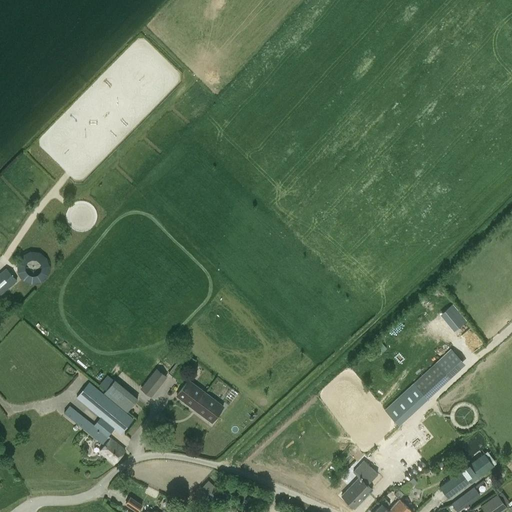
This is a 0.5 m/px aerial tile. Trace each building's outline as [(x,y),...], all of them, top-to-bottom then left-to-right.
[(46,252),(21,251),(19,281),(44,282),(46,252)] [(0,296),(17,281),(6,268),(0,273),(0,296)] [(442,312),(456,329),(466,321),(452,304),(442,312)] [(184,353),(168,374),(178,381),(192,364),(194,361),(184,353)] [(158,369),(142,387),(152,395),(167,376),(158,369)] [(211,421),(223,406),(194,384),(188,380),(177,395),(211,421)] [(90,381),(77,398),(100,417),(114,428),(120,434),(134,417),(90,381)] [(398,424),(399,425),(428,398),(427,397),(414,383),(405,391),(386,409),(385,410),(395,421),(398,424)] [(94,425),(71,406),(64,413),(102,444),(102,443),(108,436),(108,435),(94,425)] [(114,428),(100,417),(98,420),(94,425),(108,435),(108,436),(114,428)] [(387,446),(409,478),(427,466),(416,450),(424,445),(413,428),(387,446)] [(111,438),(108,436),(102,443),(106,445),(100,451),(114,463),(116,462),(126,450),(111,438)] [(469,464),(461,470),(440,487),(449,500),(471,483),(494,465),(484,452),(469,464)] [(354,507),(371,489),(366,485),(378,473),(364,460),(353,471),(359,477),(342,496),(354,507)] [(218,491),(208,481),(200,489),(210,498),(218,491)] [(394,494),(399,499),(404,495),(399,490),(394,494)] [(503,511),(508,508),(499,494),(481,507),(485,511),(503,511)] [(135,511),(136,511),(142,504),(131,496),(125,504),(135,511)] [(387,511),(411,511),(412,511),(399,499),(389,510),(387,511)] [(387,511),(389,510),(386,507),(390,503),(385,500),(382,503),(373,511),(387,511)] [(455,502),(450,507),(447,503),(441,509),(443,511),(452,511),(454,511),(459,506),(455,502)]
